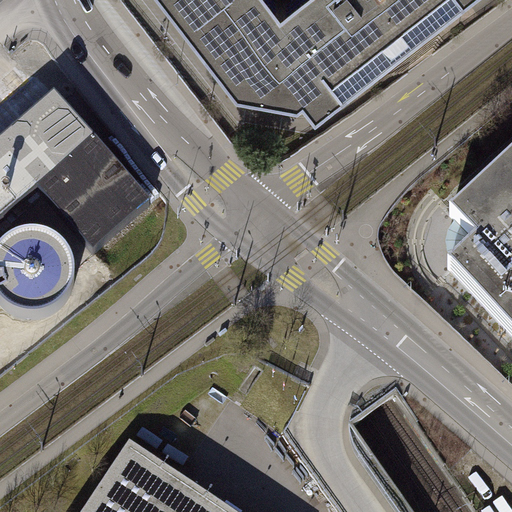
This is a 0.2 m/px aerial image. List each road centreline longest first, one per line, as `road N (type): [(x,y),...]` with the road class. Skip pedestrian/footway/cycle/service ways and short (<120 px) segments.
road 1 (secondary): [(252,222),(511,444)]
road 2 (unclassified): [(511,24),(252,222)]
road 3 (unclassified): [(252,222),(0,425)]
road 4 (secondary): [(252,222),(195,173),(67,0)]
